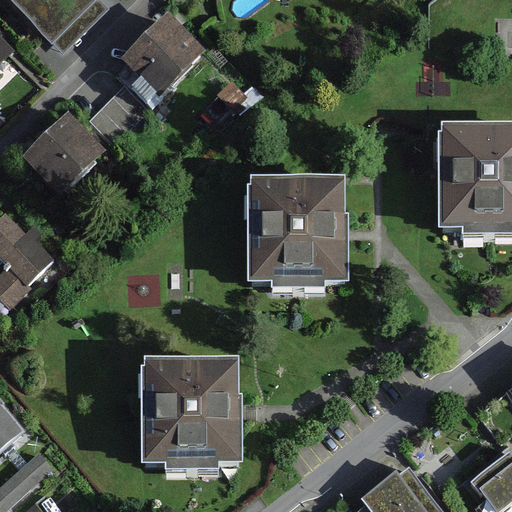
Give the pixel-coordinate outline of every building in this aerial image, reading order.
[(11,0),(63,51),(84,30),(54,0),(11,0)] [(95,0),(54,0),(84,30),(105,10),(95,0)] [(199,60),(165,25),(119,70),(153,105),(199,60)] [(0,69),(15,54),(0,39),(0,69)] [(123,85),(94,117),(120,140),(149,108),(123,85)] [(58,200),(100,155),(63,121),(21,166),(58,200)] [(511,129),(441,130),(441,139),(438,139),(439,236),(462,236),(462,241),(511,241),(511,129)] [(250,193),(247,193),(248,289),(271,289),(271,295),(326,294),(326,289),(349,289),(349,237),(349,221),(346,221),(346,183),(250,183),(250,193)] [(38,240),(30,233),(24,239),(3,220),(0,223),(0,264),(5,270),(0,275),(0,303),(10,313),(53,266),(32,246),(38,240)] [(144,374),(141,374),(142,471),(165,471),(165,477),(220,476),(220,470),(244,470),(243,414),(243,402),(240,403),(239,364),(144,365),(144,374)] [(0,454),(19,438),(0,417),(0,454)] [(0,511),(3,511),(51,473),(37,457),(0,487),(0,511)] [(482,507),(476,511),(508,511),(511,509),(511,463),(509,460),(469,491),(482,507)] [(422,511),(433,504),(409,475),(398,484),(394,480),(362,506),(366,511),(364,511),(422,511)]
